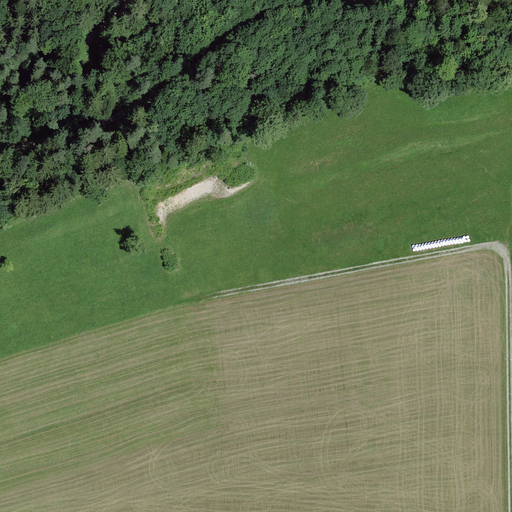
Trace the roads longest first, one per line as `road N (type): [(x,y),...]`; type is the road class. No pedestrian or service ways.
road 1 (track): [(511,511),(506,245),(201,298)]
road 2 (track): [(511,12),(430,2),(307,6),(265,17),(144,101),(0,152)]
road 3 (track): [(129,0),(76,47),(0,78)]
